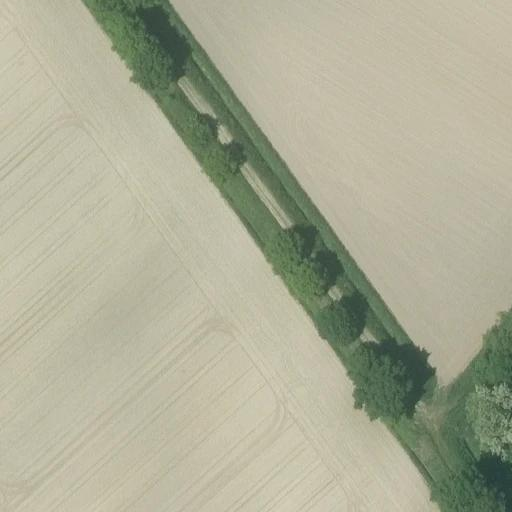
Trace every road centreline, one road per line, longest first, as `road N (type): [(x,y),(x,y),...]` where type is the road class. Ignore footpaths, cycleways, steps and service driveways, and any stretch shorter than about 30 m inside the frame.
road 1 (track): [(481,511),(114,0)]
road 2 (track): [(511,328),(434,439)]
